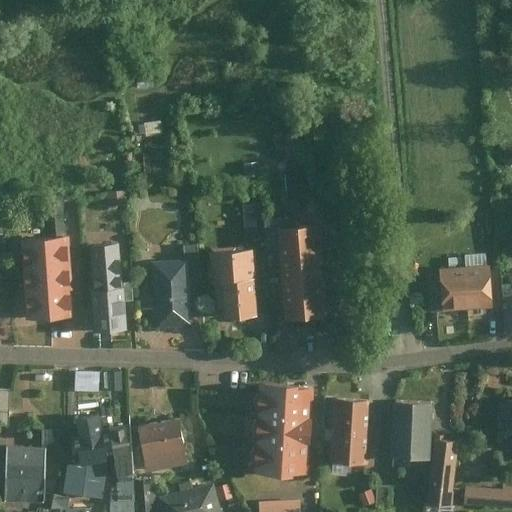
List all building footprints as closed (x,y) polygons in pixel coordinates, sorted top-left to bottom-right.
[(289,188),(312,187),(312,169),(288,170),(289,188)] [(331,312),(321,223),(280,227),(290,316),(331,312)] [(80,314),(75,236),(28,239),(33,317),(80,314)] [(96,244),(100,291),(127,288),(123,242),(96,244)] [(261,313),(258,250),(215,252),(218,316),(261,313)] [(159,330),(196,328),(191,258),(154,260),(159,330)] [(444,311),(498,307),(495,264),(441,268),(444,311)] [(100,291),(96,291),(99,329),(130,327),(127,288),(100,291)] [(78,388),(103,388),(103,368),(78,368),(78,388)] [(104,369),(104,387),(125,386),(124,369),(104,369)] [(310,476),(313,386),(252,383),(248,474),(310,476)] [(11,420),(12,386),(0,385),(0,396),(2,397),(1,420),(11,420)] [(332,457),(364,460),(370,401),(337,398),(332,457)] [(439,400),(400,399),(399,454),(438,455),(439,400)] [(187,420),(141,426),(146,469),(193,462),(187,420)] [(132,427),(72,431),(77,493),(137,489),(132,427)] [(439,503),(456,505),(460,441),(443,440),(439,503)] [(45,447),(6,446),(6,501),(45,502),(45,447)] [(226,511),(219,481),(165,494),(169,511),(226,511)] [(476,506),(511,506),(511,485),(476,485),(476,506)] [(304,495),(262,497),(262,511),(274,511),(304,511),(304,495)]
